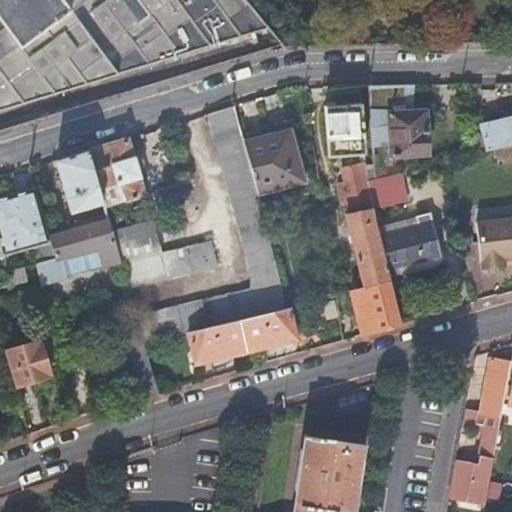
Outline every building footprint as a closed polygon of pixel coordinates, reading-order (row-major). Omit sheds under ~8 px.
[(0,0),(0,113),(270,30),(244,0),(0,0)] [(371,149),(393,147),(393,157),(427,156),(425,112),(418,113),(413,113),(407,113),(406,86),(368,87),(368,95),(371,149)] [(414,87),(406,86),(407,113),(413,113),(414,87)] [(365,154),(362,105),(343,106),(325,107),(329,157),(365,154)] [(235,108),(209,116),(251,276),(251,292),(136,317),(142,340),(143,344),(187,333),(238,321),(287,309),(267,229),(258,196),(243,138),(235,108)] [(504,148),(511,146),(511,119),(505,121),(482,127),(489,152),(504,148)] [(267,131),(243,138),(258,196),(306,183),(291,125),(267,131)] [(88,153),(99,189),(119,183),(125,203),(145,197),(137,169),(128,141),(88,153)] [(71,214),(103,204),(99,189),(88,153),(72,158),(57,163),(71,214)] [(351,292),(362,336),(402,326),(372,210),(367,184),(365,165),(342,170),(346,187),(339,189),(343,203),(357,200),(360,212),(346,216),(358,263),(365,288),(351,292)] [(367,184),(372,210),(407,201),(400,175),(367,184)] [(48,234),(36,190),(10,198),(0,201),(0,246),(4,258),(51,244),(48,234)] [(441,256),(430,215),(414,219),(417,229),(382,238),(391,275),(398,274),(397,268),(417,262),(441,256)] [(511,219),(476,224),(482,271),(494,269),(505,268),(505,266),(504,261),(511,259),(511,219)] [(152,220),(111,233),(115,246),(127,289),(218,269),(211,243),(162,253),(152,220)] [(66,234),(65,229),(48,234),(51,244),(56,260),(115,246),(111,233),(108,221),(66,234)] [(289,308),(287,309),(238,321),(246,350),(265,344),(279,341),(280,343),(296,338),(289,308)] [(246,350),(238,321),(187,333),(195,365),(212,361),(211,358),(227,354),(246,350)] [(40,340),(4,351),(16,389),(33,383),(51,378),(40,340)] [(143,344),(142,340),(125,346),(136,380),(145,377),(153,374),(143,344)] [(486,498),(493,460),(511,363),(491,359),(481,413),(475,412),(472,429),(483,432),(477,466),(457,463),(450,499),(485,505),(486,498)] [(355,511),(365,446),(366,446),(367,443),(302,433),(302,436),(303,436),(290,511),(355,511)] [(239,449),(224,446),(217,490),(232,492),(239,449)]
